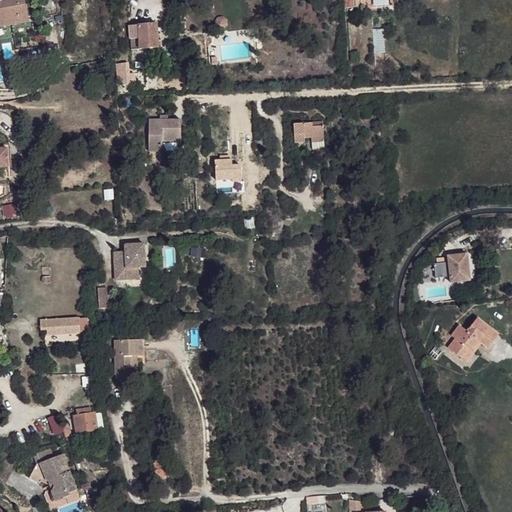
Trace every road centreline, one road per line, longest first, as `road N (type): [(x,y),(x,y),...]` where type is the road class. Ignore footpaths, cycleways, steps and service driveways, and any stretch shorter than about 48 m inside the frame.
road 1 (track): [(511,80),(164,101)]
road 2 (track): [(288,494),(210,493),(205,417),(183,367)]
road 3 (unclassified): [(445,511),(422,488),(288,494)]
